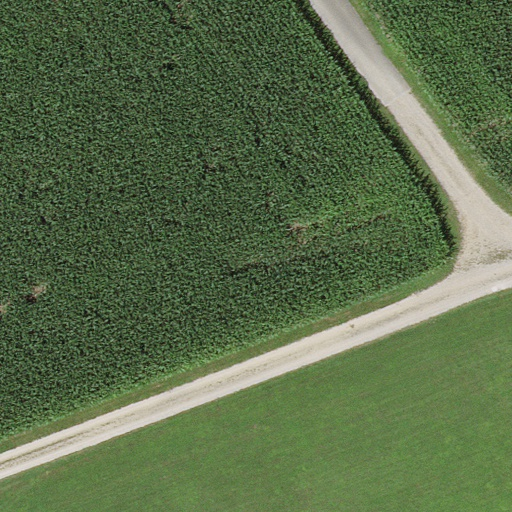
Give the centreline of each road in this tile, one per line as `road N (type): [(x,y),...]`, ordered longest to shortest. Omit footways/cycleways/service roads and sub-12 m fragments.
road 1 (track): [(0,471),(511,266)]
road 2 (track): [(511,264),(321,0)]
